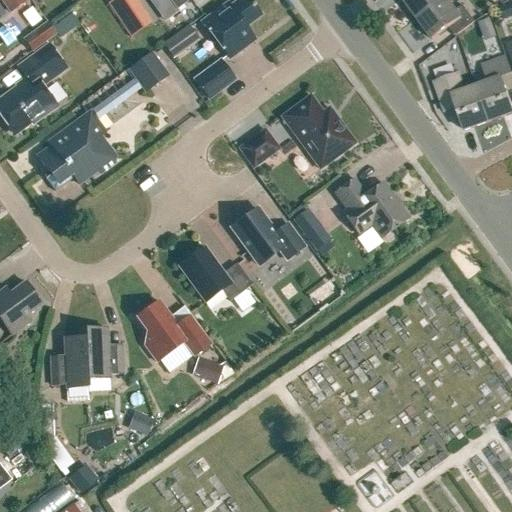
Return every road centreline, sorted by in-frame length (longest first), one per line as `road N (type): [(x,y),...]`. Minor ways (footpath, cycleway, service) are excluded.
road 1 (residential): [(346,29),(204,136),(168,226),(92,280),(74,276),(0,189)]
road 2 (unclassified): [(488,222),(346,29)]
